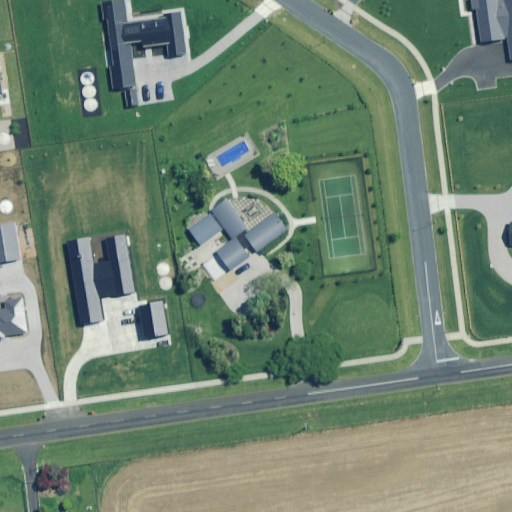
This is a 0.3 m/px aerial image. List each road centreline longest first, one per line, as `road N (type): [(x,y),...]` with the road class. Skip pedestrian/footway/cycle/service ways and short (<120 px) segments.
road 1 (unclassified): [(0,439),(438,375)]
road 2 (residential): [(438,375),(399,83),(388,64),(336,28)]
